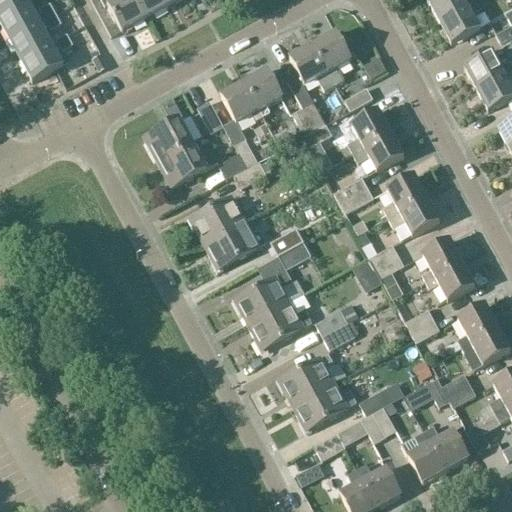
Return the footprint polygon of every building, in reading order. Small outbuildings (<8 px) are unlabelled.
[(0,0),(0,22),(29,7),(24,0),(0,0)] [(130,0),(124,0),(113,6),(109,0),(98,0),(105,12),(108,11),(122,37),(144,25),(130,0)] [(157,0),(130,0),(144,25),(165,13),(157,0)] [(187,0),(157,0),(165,13),(188,1),(187,0)] [(439,28),(478,7),(473,0),(464,5),(461,0),(438,0),(427,6),(439,28)] [(29,7),(0,22),(0,28),(9,45),(56,19),(50,9),(40,15),(42,19),(37,21),(29,7)] [(481,14),(478,7),(439,28),(451,49),(480,34),(472,19),(481,14)] [(62,29),(56,19),(9,45),(21,66),(68,41),(67,40),(52,49),(44,34),(49,31),(51,35),(62,29)] [(511,31),(496,41),(502,53),(464,73),(476,95),(511,75),(511,69),(505,57),(511,53),(511,50),(510,48),(511,47),(511,31)] [(336,38),(313,51),(332,85),(338,82),(334,75),(351,66),(336,38)] [(73,50),(68,41),(21,66),(32,88),(64,70),(55,55),(60,52),(63,56),(73,50)] [(304,91),(317,84),(324,97),(335,91),(332,85),(313,51),(290,63),(299,80),(287,86),(303,114),(313,108),(304,91)] [(99,77),(108,72),(101,59),(92,64),(99,77)] [(511,75),(476,95),(488,117),(511,103),(511,92),(509,86),(511,84),(511,75)] [(267,76),(244,88),(263,123),(269,119),(265,113),(282,103),(267,76)] [(263,123),(244,88),(221,101),(236,129),(253,119),(257,126),(263,123)] [(350,117),(373,105),(367,94),(344,106),(350,117)] [(211,139),(218,136),(223,133),(210,107),(197,114),(211,139)] [(303,114),(315,136),(326,131),(313,108),(303,114)] [(315,136),(303,114),(293,120),(305,142),(315,136)] [(353,161),(391,139),(379,116),(351,131),(358,145),(347,151),(353,161)] [(158,169),(193,149),(179,124),(144,144),(158,169)] [(511,160),(511,159),(511,128),(499,136),(511,160)] [(309,154),(332,142),(326,131),(303,144),(309,154)] [(391,139),(353,161),(358,170),(369,164),(377,177),(404,162),(391,139)] [(247,174),(257,168),(245,146),(235,152),(247,174)] [(207,175),(193,149),(158,169),(172,194),(207,175)] [(226,185),(246,174),(238,160),(218,171),(226,185)] [(241,195),(267,181),(259,168),(234,182),(241,195)] [(389,225),(427,204),(414,181),(387,196),(394,209),(383,216),(389,225)] [(340,210),(363,197),(357,187),(334,199),(340,210)] [(368,207),(363,197),(340,210),(345,220),(368,207)] [(204,251),(246,228),(232,203),(190,226),(204,251)] [(439,227),(427,204),(389,225),(394,235),(405,228),(412,242),(439,227)] [(259,253),(246,228),(204,251),(217,276),(259,253)] [(278,263),(304,249),(296,235),(271,249),(278,263)] [(362,253),(371,248),(365,239),(357,244),(362,253)] [(426,289),(462,269),(450,245),(422,261),(432,278),(422,283),(426,289)] [(304,249),(278,263),(286,276),(311,262),(304,249)] [(376,275),(399,262),(393,251),(370,264),(376,275)] [(399,262),(376,275),(381,285),(404,272),(399,262)] [(462,269),(426,289),(429,295),(438,290),(448,307),(475,292),(462,269)] [(297,299),(311,290),(302,277),(288,286),(297,299)] [(276,284),(265,290),(234,307),(248,332),(290,309),(276,284)] [(290,309),(248,332),(262,357),(304,334),(301,330),(306,327),(302,320),(298,323),(290,309)] [(315,330),(323,343),(348,329),(359,323),(352,310),(341,316),(315,330)] [(467,342),(458,347),(447,353),(450,360),(461,354),(498,333),(485,310),(458,325),(467,342)] [(411,339),(434,326),(428,316),(405,328),(411,339)] [(440,337),(434,326),(411,339),(417,349),(440,337)] [(348,329),(323,343),(330,357),(355,343),(348,329)] [(498,333),(461,354),(464,360),(463,360),(472,376),(482,370),(483,371),(511,356),(498,333)] [(320,364),(278,387),(292,412),(334,389),(333,388),(346,381),(339,368),(334,371),(328,359),(320,364)] [(412,372),(420,386),(432,380),(424,366),(412,372)] [(494,420),(511,409),(511,379),(493,390),(501,404),(489,410),(494,420)] [(447,403),(470,391),(464,381),(442,393),(447,403)] [(447,403),(442,393),(437,385),(426,390),(439,413),(450,408),(447,403)] [(353,405),(363,401),(358,387),(348,391),(353,405)] [(348,414),(334,389),(292,412),(306,438),(348,414)] [(470,391),(447,403),(450,408),(453,414),(476,401),(470,391)] [(383,414),(392,409),(384,396),(359,410),(367,423),(383,414)] [(392,409),(383,414),(384,414),(387,421),(396,416),(392,409)] [(511,409),(494,420),(500,429),(511,423),(511,424),(511,409)] [(384,414),(373,420),(386,443),(396,437),(387,421),(384,414)] [(386,443),(373,420),(361,427),(369,440),(374,449),(386,443)] [(494,420),(477,429),(483,439),(500,429),(494,420)] [(361,427),(337,440),(344,453),(369,440),(361,427)] [(483,439),(477,429),(465,436),(478,459),(490,452),(483,439)] [(433,433),(424,438),(445,477),(468,464),(453,437),(440,444),(433,433)] [(424,438),(414,443),(401,451),(422,490),(445,477),(424,438)] [(344,453),(337,440),(314,453),(322,467),(345,455),(344,453)] [(511,450),(502,456),(508,467),(511,464),(511,450)] [(366,470),(357,475),(376,511),(381,511),(401,502),(386,474),(372,481),(366,470)] [(376,511),(357,475),(347,481),(353,492),(340,499),(346,511),(376,511)]
